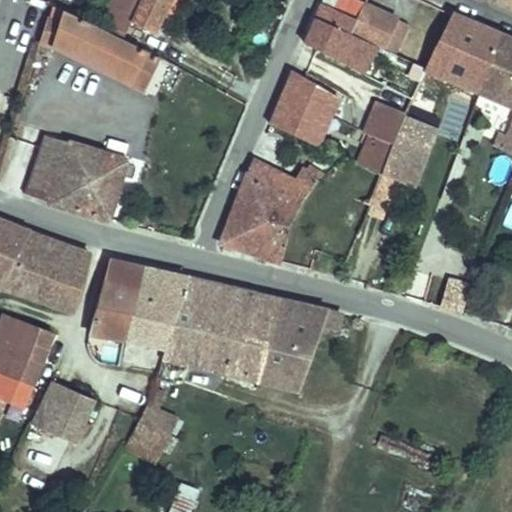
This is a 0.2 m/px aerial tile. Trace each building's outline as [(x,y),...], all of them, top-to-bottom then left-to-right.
[(73,2),(67,0),(64,0),(61,12),(52,36),(72,44),(86,8),(82,6),(73,2)] [(124,25),(130,8),(133,0),(93,0),(89,10),(124,25)] [(133,0),(130,8),(153,18),(158,0),(133,0)] [(356,0),(313,0),(313,2),(349,22),(356,0)] [(511,96),(511,30),(497,25),(446,1),(441,14),(437,23),(420,60),(455,74),(511,96)] [(61,12),(49,7),(40,31),(52,36),(61,12)] [(86,8),(72,44),(113,61),(124,25),(89,10),(86,8)] [(211,21),(203,37),(227,50),(235,34),(211,21)] [(142,34),(124,25),(113,61),(128,68),(142,34)] [(155,41),(142,34),(128,68),(141,73),(155,41)] [(291,56),(280,82),(325,104),(334,82),(291,56)] [(325,104),(280,82),(267,114),(311,135),(325,104)] [(397,108),(400,103),(372,92),(359,122),(369,126),(364,137),(368,139),(360,157),(375,164),(376,163),(393,119),(397,108)] [(431,122),(397,108),(393,119),(376,163),(408,176),(431,122)] [(39,120),(14,178),(25,182),(37,186),(63,127),(39,120)] [(127,148),(63,127),(37,186),(106,207),(127,148)] [(355,154),(360,157),(368,139),(364,137),(362,136),(355,154)] [(293,168),(253,147),(219,229),(277,250),(290,215),(297,199),(301,189),(310,167),(297,161),(293,168)] [(0,202),(0,248),(19,209),(0,202)] [(19,209),(0,248),(0,271),(22,279),(45,219),(19,209)] [(45,219),(22,279),(64,293),(67,289),(83,231),(73,229),(45,219)] [(98,237),(94,256),(128,267),(118,317),(156,329),(178,257),(98,237)] [(128,267),(94,256),(83,306),(118,317),(128,267)] [(178,257),(156,329),(253,360),(272,281),(178,257)] [(272,281),(253,360),(289,372),(311,291),(272,281)] [(0,367),(11,373),(37,316),(0,298),(0,367)] [(163,344),(152,338),(131,384),(141,390),(163,344)] [(45,362),(26,403),(48,415),(69,374),(45,362)] [(69,374),(48,415),(68,425),(89,383),(69,374)] [(111,425),(146,443),(166,402),(141,390),(131,384),(123,400),(111,425)] [(51,459),(55,444),(36,440),(32,455),(51,459)] [(189,511),(198,489),(178,482),(167,511),(189,511)]
